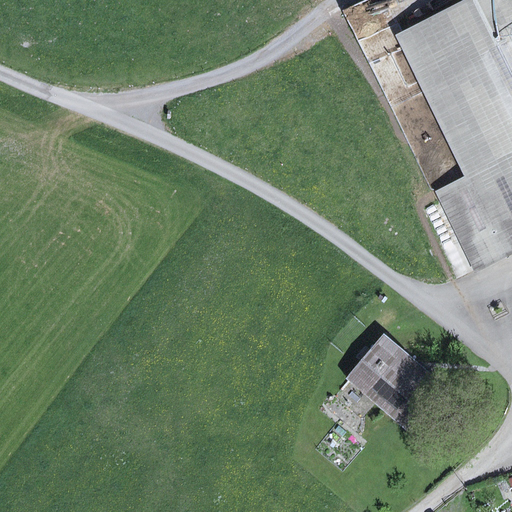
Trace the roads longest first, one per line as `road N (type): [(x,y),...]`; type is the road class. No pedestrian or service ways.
road 1 (track): [(0,73),(271,191),(424,297),(511,372)]
road 2 (track): [(95,111),(238,70),(343,0)]
